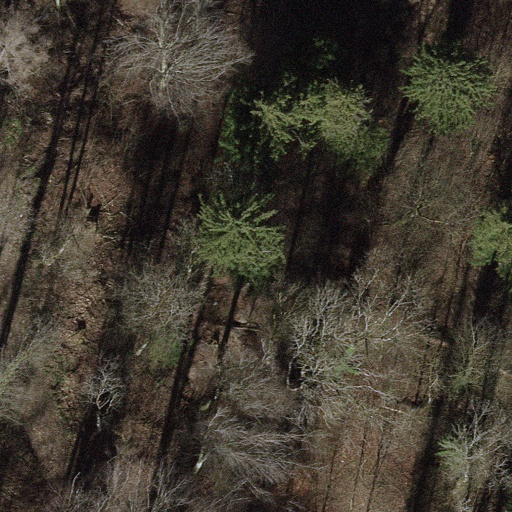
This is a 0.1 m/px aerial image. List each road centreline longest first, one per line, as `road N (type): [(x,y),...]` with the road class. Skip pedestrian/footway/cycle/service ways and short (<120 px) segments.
road 1 (motorway): [(511,63),(255,511)]
road 2 (track): [(67,511),(15,365),(0,228)]
